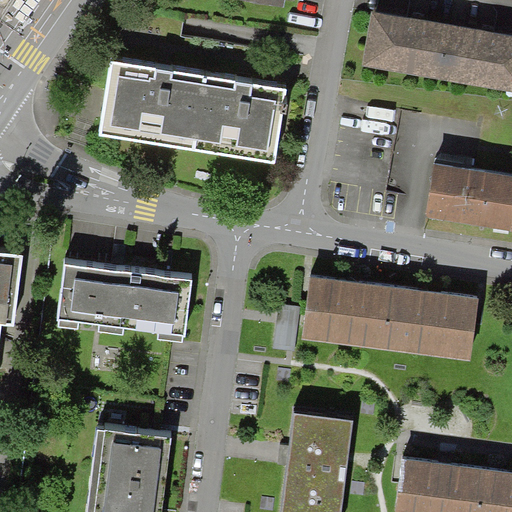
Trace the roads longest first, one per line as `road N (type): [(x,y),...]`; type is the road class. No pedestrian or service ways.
road 1 (residential): [(205,511),(241,221)]
road 2 (residential): [(241,221),(0,163)]
road 3 (residential): [(295,229),(338,0)]
road 4 (residential): [(511,263),(295,229)]
